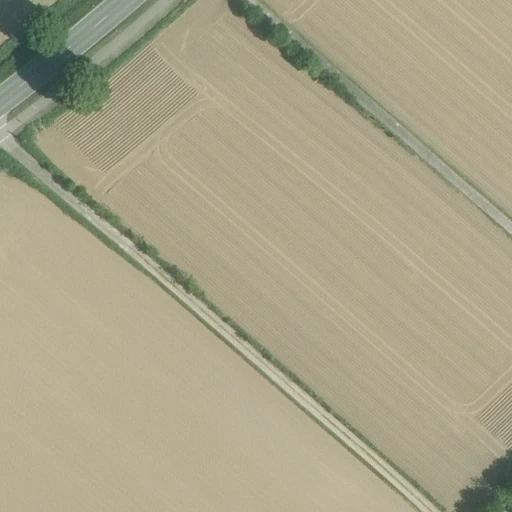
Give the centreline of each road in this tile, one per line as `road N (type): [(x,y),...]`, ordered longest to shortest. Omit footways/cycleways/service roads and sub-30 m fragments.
road 1 (track): [(430,511),(0,135)]
road 2 (track): [(511,227),(249,0)]
road 3 (secondary): [(0,103),(126,0)]
